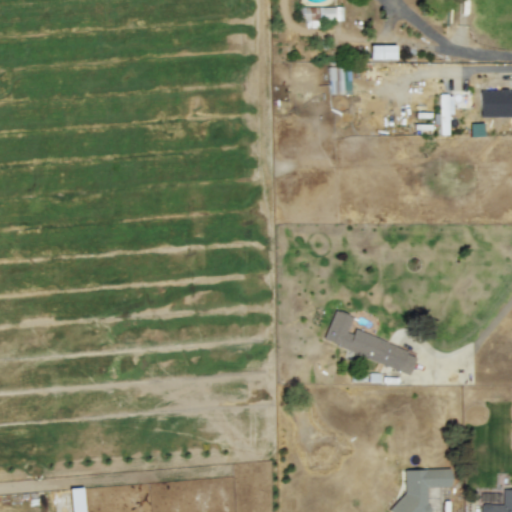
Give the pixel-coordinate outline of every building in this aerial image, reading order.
[(297,8),(298,21),(303,21),(304,28),(314,27),(314,20),(341,20),(341,6),(297,8)] [(393,45),(367,45),(367,59),(392,59),(393,45)] [(325,67),(326,94),(341,94),(340,67),(325,67)] [(469,107),(468,92),(450,93),(451,108),(469,107)] [(436,94),(437,113),(431,113),(431,123),(437,123),(437,134),(445,134),(445,114),(450,114),(449,94),(436,94)] [(480,123),(467,123),(468,136),(480,136),(480,123)] [(320,340),(406,375),(415,355),(352,329),(350,334),(344,332),(350,317),(332,309),(320,340)] [(402,493),(386,510),(388,511),(425,511),(425,487),(448,486),(447,468),(401,469),(402,493)] [(81,511),(80,487),(67,488),(67,511),(81,511)] [(511,511),(511,489),(501,489),(500,504),(479,503),(478,511),(511,511)]
